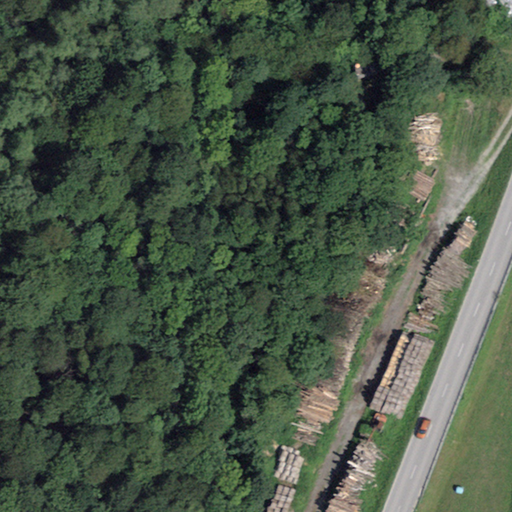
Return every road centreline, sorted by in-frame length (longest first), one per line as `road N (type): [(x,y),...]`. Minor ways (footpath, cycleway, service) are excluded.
road 1 (track): [(311,511),(453,208),(511,119)]
road 2 (secondary): [(397,511),(511,219)]
